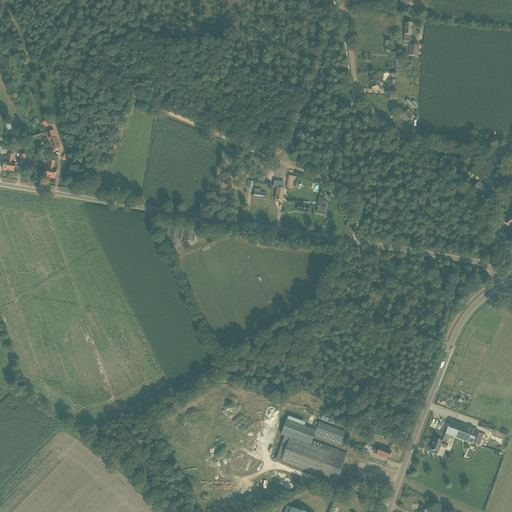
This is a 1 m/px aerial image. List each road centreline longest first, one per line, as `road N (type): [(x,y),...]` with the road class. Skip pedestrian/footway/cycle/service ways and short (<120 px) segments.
road 1 (tertiary): [(500,287),(485,264),(462,258),(0,184)]
road 2 (track): [(350,241),(328,295),(310,312),(84,436),(168,511)]
road 3 (unclassified): [(511,255),(359,96),(341,10)]
road 4 (tertiary): [(389,511),(460,326),(500,287)]
road 5 (track): [(98,81),(321,178)]
